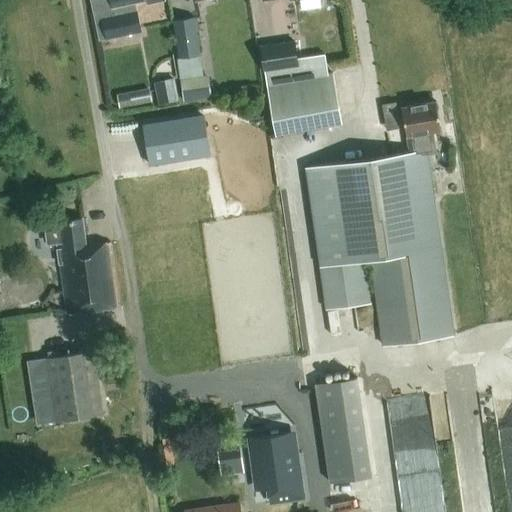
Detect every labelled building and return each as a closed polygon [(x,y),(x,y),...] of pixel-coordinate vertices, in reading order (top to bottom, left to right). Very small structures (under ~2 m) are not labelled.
[(110,0),(112,7),(113,7),(114,13),(101,16),(101,18),(105,36),(105,39),(141,32),(135,2),(145,0),(146,0),(147,4),(163,1),(163,0),(110,0)] [(196,18),(172,21),(184,101),(211,97),(208,75),(204,75),(196,18)] [(259,47),(266,84),(326,73),(322,56),(298,60),(294,41),(259,47)] [(326,73),(266,84),(275,135),(342,122),(333,72),(326,73)] [(175,78),(154,82),(158,103),(179,99),(175,78)] [(153,101),(150,87),(117,94),(120,108),(153,101)] [(436,101),(402,107),(409,152),(426,150),(430,149),(435,144),(433,132),(441,130),(436,101)] [(209,155),(202,115),(143,125),(150,165),(209,155)] [(409,152),(306,167),(326,309),(370,303),(363,259),(371,258),(384,346),(453,336),(426,150),(409,152)] [(62,225),(47,227),(49,243),(57,242),(67,313),(120,306),(111,243),(112,243),(111,242),(86,245),(83,218),(61,221),(62,225)] [(45,358),(55,422),(103,414),(93,351),(59,356),(58,349),(48,351),(49,357),(45,358)] [(360,377),(317,384),(331,483),(374,476),(360,377)] [(267,438),(249,441),(254,470),(257,469),(260,488),(269,487),(271,502),(289,499),(303,497),(299,466),(295,467),(290,432),(267,436),(267,438)] [(240,449),(218,453),(221,474),(243,471),(240,449)]
